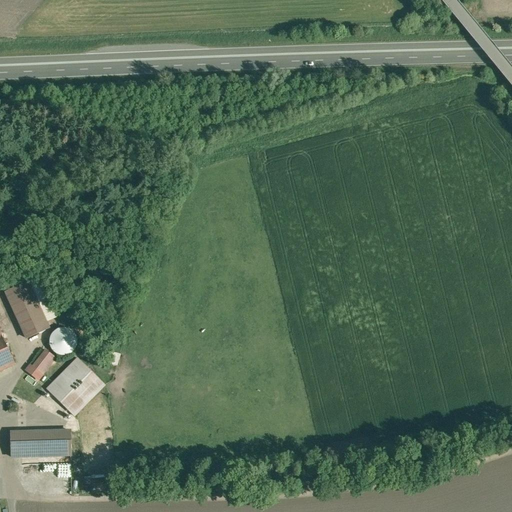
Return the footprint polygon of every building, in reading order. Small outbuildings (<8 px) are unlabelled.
[(0,277),(0,280),(19,324),(41,315),(21,269),(0,277)] [(61,315),(59,315),(57,315),(53,315),(51,316),(50,317),(48,318),(47,320),(45,321),(44,323),(44,325),(44,326),(43,328),(44,330),(44,332),(44,333),(46,336),(47,338),(49,340),(51,341),(53,341),(56,342),(58,342),(60,342),(62,341),(64,341),(65,340),(66,339),(68,338),(69,336),(70,334),(70,332),(71,331),(71,329),(71,328),(71,326),(70,324),(70,323),(69,321),(67,319),(65,317),(63,316),(61,315)] [(0,354),(9,351),(0,332),(0,354)] [(24,353),(22,351),(18,356),(30,366),(34,361),(48,344),(37,335),(24,353)] [(70,345),(39,376),(66,402),(97,371),(70,345)] [(108,364),(117,366),(120,354),(111,352),(108,364)] [(65,415),(1,417),(2,444),(66,442),(65,415)]
